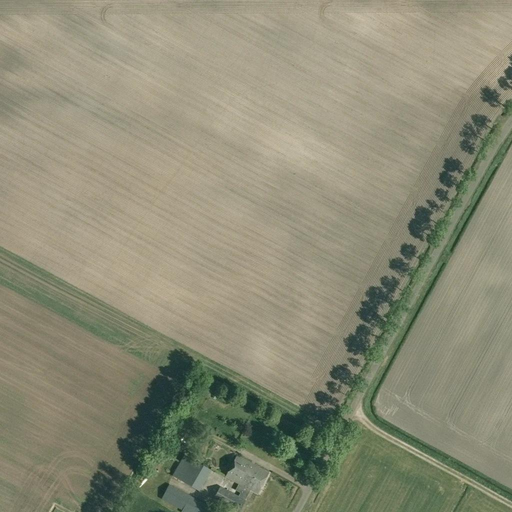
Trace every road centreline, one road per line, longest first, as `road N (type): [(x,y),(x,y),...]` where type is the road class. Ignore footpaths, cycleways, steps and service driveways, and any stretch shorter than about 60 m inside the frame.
road 1 (unclassified): [(294,511),(511,119)]
road 2 (track): [(356,397),(369,426),(511,504)]
